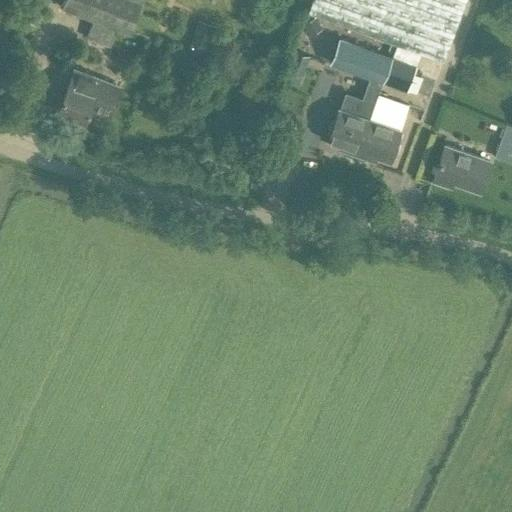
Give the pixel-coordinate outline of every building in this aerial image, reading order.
[(64,0),(62,6),(93,18),(86,36),(110,46),(117,27),(128,31),(140,0),(64,0)] [(314,0),(310,11),(326,17),(413,49),(443,60),(465,0),(314,0)] [(313,17),(302,23),(310,35),(320,28),(313,17)] [(198,19),(185,57),(203,63),(216,26),(198,19)] [(383,80),(391,55),(344,37),(335,62),(383,80)] [(292,47),(284,66),(301,73),(308,54),(292,47)] [(391,55),(383,80),(406,89),(415,64),(391,55)] [(108,100),(114,84),(73,69),(58,111),(84,121),(88,112),(106,119),(113,101),(108,100)] [(339,108),(329,138),(350,145),(348,149),(353,151),(355,145),(357,146),(358,141),(356,141),(358,136),(363,138),(378,94),(367,90),(364,97),(346,91),(340,108),(339,108)] [(408,104),(378,94),(363,138),(358,136),(356,141),(358,141),(357,146),(355,145),(353,151),(368,156),(369,152),(389,159),(408,104)] [(494,156),(508,162),(511,152),(511,125),(507,123),(494,156)] [(480,190),(490,160),(445,145),(433,180),(451,186),(452,181),(480,190)]
